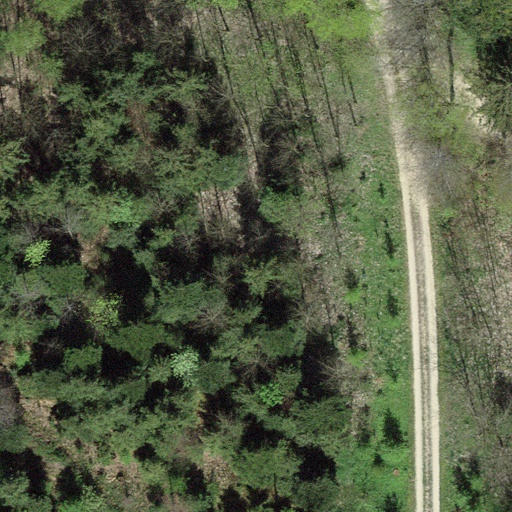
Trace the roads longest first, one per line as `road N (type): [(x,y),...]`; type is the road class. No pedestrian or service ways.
road 1 (track): [(375,0),(402,64),(423,511)]
road 2 (track): [(511,136),(402,64)]
